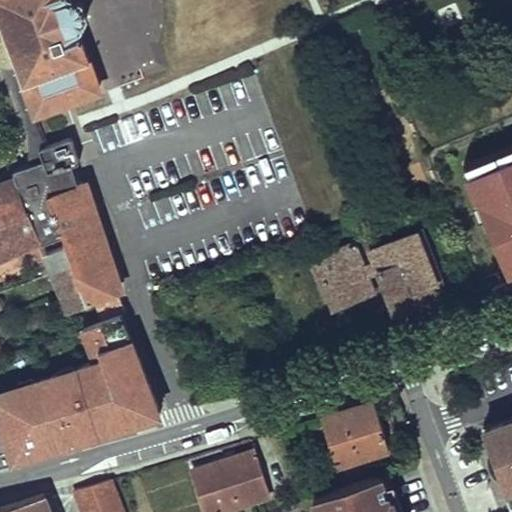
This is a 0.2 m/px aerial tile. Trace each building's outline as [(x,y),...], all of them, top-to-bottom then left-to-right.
[(15,57),(24,83),(25,83),(36,112),(100,89),(89,60),(90,59),(79,31),(81,30),(87,17),(82,3),(75,0),(0,0),(0,16),(1,19),(0,19),(0,56),(3,58),(13,57),(15,57)] [(28,130),(31,164),(44,159),(40,148),(46,145),(13,57),(3,58),(0,56),(0,19),(1,19),(0,16),(0,64),(1,66),(5,74),(12,88),(17,102),(23,117),(28,130)] [(80,161),(72,137),(46,145),(40,148),(44,159),(31,164),(13,170),(17,181),(0,187),(0,222),(29,210),(41,244),(62,236),(64,242),(62,243),(64,247),(64,248),(67,247),(73,264),(81,286),(88,304),(95,301),(119,293),(82,180),(78,181),(73,164),(80,161)] [(511,139),(463,159),(467,169),(511,150),(511,139)] [(511,150),(467,169),(508,267),(511,265),(511,150)] [(0,257),(33,243),(46,275),(52,272),(73,264),(67,247),(64,248),(44,254),(41,244),(29,210),(0,222),(0,257)] [(379,272),(394,311),(445,290),(420,230),(370,250),(373,259),(362,264),(353,242),(313,258),(333,307),(373,291),(367,277),(379,272)] [(52,272),(61,294),(68,291),(81,286),(73,264),(52,272)] [(88,304),(81,286),(68,291),(75,310),(88,304)] [(68,291),(61,294),(68,313),(75,310),(68,291)] [(95,301),(102,319),(122,312),(125,311),(119,293),(95,301)] [(175,303),(171,294),(157,299),(161,308),(175,303)] [(31,318),(27,307),(13,312),(17,323),(31,318)] [(20,428),(27,455),(162,413),(122,312),(102,319),(47,340),(18,346),(0,353),(0,375),(0,376),(20,428)] [(0,376),(0,375),(0,433),(20,428),(0,376)] [(322,417),(336,465),(389,448),(374,400),(322,417)] [(511,411),(483,423),(505,484),(511,481),(511,411)] [(20,428),(0,433),(0,462),(27,455),(20,428)] [(193,470),(207,511),(221,511),(269,496),(254,449),(193,470)] [(315,497),(319,511),(399,511),(386,473),(315,497)] [(111,478),(103,480),(112,502),(119,500),(111,478)] [(103,480),(74,488),(83,511),(124,511),(119,500),(112,502),(103,480)] [(51,511),(44,493),(0,507),(0,511),(51,511)]
